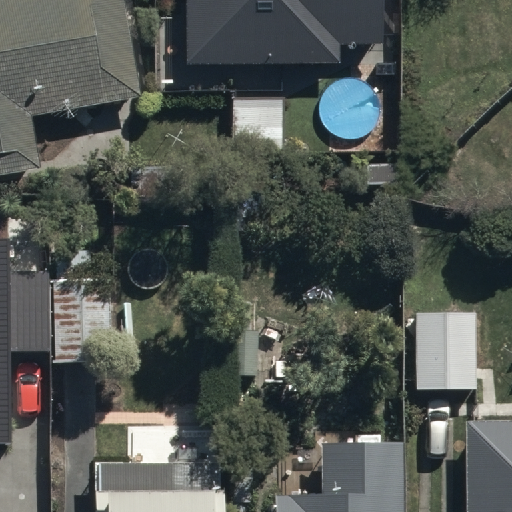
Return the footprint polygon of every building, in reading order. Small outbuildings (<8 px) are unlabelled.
[(0,0),(0,168),(41,161),(33,114),(138,94),(121,0),(0,0)] [(170,0),(171,66),(334,64),(341,47),(385,46),(384,0),(170,0)] [(286,90),(228,89),(227,150),(285,151),(286,90)] [(7,240),(0,240),(0,446),(11,446),(11,352),(49,352),(49,271),(8,271),(7,240)] [(106,249),(51,249),(51,363),(106,363),(106,249)] [(475,309),(414,310),(415,388),(476,388),(475,309)] [(468,511),(511,511),(511,417),(467,418),(468,511)] [(319,493),(271,492),(271,511),(401,511),(402,438),(320,437),(319,493)] [(220,511),(220,460),(91,461),(89,511),(220,511)]
